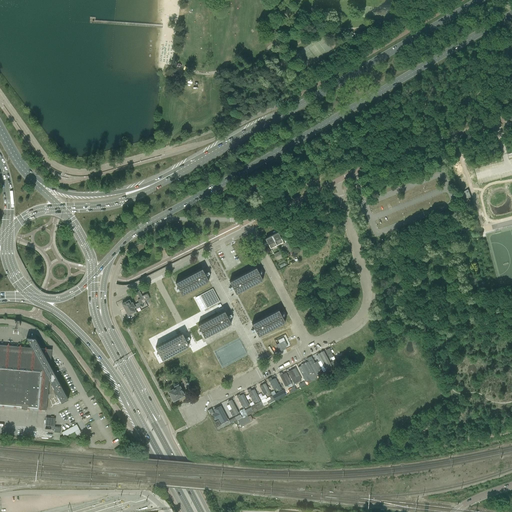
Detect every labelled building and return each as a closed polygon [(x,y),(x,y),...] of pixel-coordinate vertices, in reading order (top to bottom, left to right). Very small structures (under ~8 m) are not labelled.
[(468,190),(463,192),(465,198),(464,198),(466,204),(471,203),(470,197),(468,190)] [(278,232),(271,235),(277,245),(283,242),(278,232)] [(277,245),(271,235),(265,238),(270,248),(277,245)] [(288,241),(284,243),(286,246),(289,252),(293,250),(290,244),(289,244),(288,241)] [(230,281),(229,281),(236,294),(263,280),(256,267),(230,281)] [(202,268),(175,282),(180,291),(182,295),(209,281),(202,268)] [(219,302),(212,289),(199,296),(206,309),(219,302)] [(137,292),(133,294),(134,296),(138,294),(140,299),(141,301),(144,299),(142,296),(139,291),(136,292),(137,292)] [(133,305),(125,309),(128,315),(135,311),(133,308),(135,308),(135,309),(140,306),(139,305),(142,303),(141,301),(140,299),(138,300),(139,302),(133,305)] [(131,303),(129,300),(126,302),(125,301),(125,302),(122,304),(125,309),(133,305),(132,303),(131,303)] [(278,310),(252,324),(258,336),(266,332),(285,322),(278,309),(278,310)] [(218,314),(198,325),(200,329),(204,337),(231,323),(224,311),(218,314)] [(182,333),(155,347),(162,360),(189,346),(182,333)] [(26,337),(32,347),(0,344),(0,405),(46,410),(49,379),(50,382),(48,407),(48,408),(49,408),(50,408),(61,402),(68,399),(55,375),(51,368),(50,366),(52,349),(41,348),(39,345),(36,338),(26,337)] [(281,342),(276,344),(279,350),(280,352),(283,350),(282,349),(287,346),(284,340),(281,342)] [(323,351),(317,354),(324,368),(327,367),(323,360),(327,358),(323,351)] [(312,371),(307,361),(300,364),(305,374),(312,371)] [(303,380),(296,367),(293,368),(295,372),(293,373),(295,378),(298,376),(300,381),(303,380)] [(291,382),(285,372),(279,375),(285,385),(291,382)] [(305,375),(302,376),(304,379),(304,380),(305,381),(307,384),(311,382),(317,378),(316,376),(309,379),(308,380),(305,375)] [(272,378),(271,377),(267,379),(273,390),(276,388),(278,391),(281,389),(274,377),(272,378)] [(270,394),(264,382),(258,385),(263,394),(266,393),(267,395),(270,394)] [(168,391),(173,401),(174,401),(175,401),(177,400),(177,399),(184,395),(179,385),(178,385),(177,384),(174,386),(174,387),(172,388),(172,389),(168,391)] [(191,387),(191,388),(196,396),(200,395),(195,385),(191,387)] [(294,387),(284,392),(285,395),(296,390),(294,387)] [(259,400),(253,388),(249,391),(254,402),(259,400)] [(272,396),(275,401),(285,395),(282,390),(272,396)] [(242,393),(237,396),(243,407),(248,405),(242,393)] [(261,400),(261,402),(264,407),(275,401),(272,396),(266,399),(265,398),(261,400)] [(226,405),(231,416),(238,412),(231,399),(227,401),(228,403),(226,405)] [(251,406),(251,407),(254,412),(264,407),(261,402),(255,405),(255,404),(254,404),(251,406)] [(220,423),(227,419),(220,405),(213,408),(214,411),(211,413),(215,420),(218,418),(220,423)] [(251,407),(245,411),(246,412),(247,415),(254,412),(251,407)] [(243,418),(238,420),(239,423),(240,424),(249,419),(247,415),(245,411),(244,409),(243,410),(240,411),(243,418)] [(46,417),(45,425),(47,425),(51,426),(51,429),(54,430),(55,418),(46,417)] [(61,432),(64,437),(75,432),(77,435),(81,433),(76,424),(61,432)]
